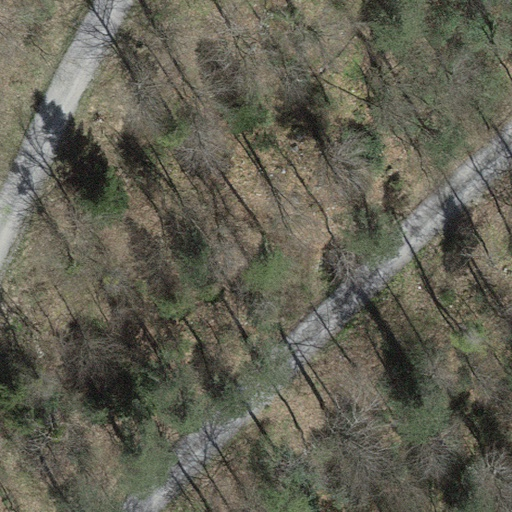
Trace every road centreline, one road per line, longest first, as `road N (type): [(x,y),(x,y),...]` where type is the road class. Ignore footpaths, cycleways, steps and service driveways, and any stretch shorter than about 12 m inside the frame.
road 1 (track): [(157,511),(511,183)]
road 2 (track): [(122,0),(0,248)]
